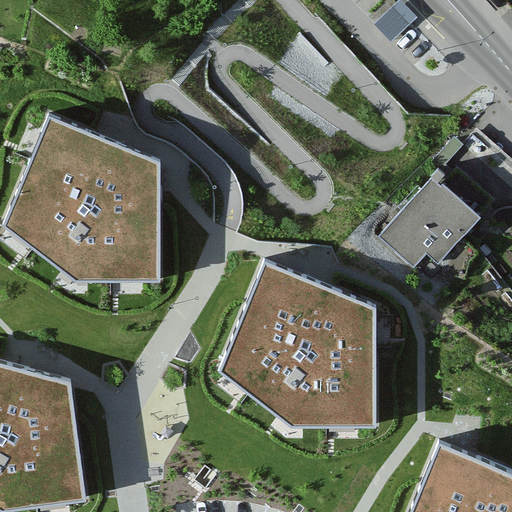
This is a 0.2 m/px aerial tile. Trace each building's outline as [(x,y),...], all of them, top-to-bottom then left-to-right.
[(404,0),(396,0),(376,19),(392,36),(417,13),(404,0)] [(51,107),(1,225),(76,277),(162,281),(158,151),(51,107)] [(429,250),(438,257),(482,204),(432,162),(378,235),(413,270),(429,250)] [(262,247),(213,365),(288,417),(373,420),(369,291),(262,247)] [(0,353),(0,503),(3,505),(87,497),(68,370),(13,357),(0,353)] [(511,511),(511,459),(436,428),(399,511),(511,511)]
